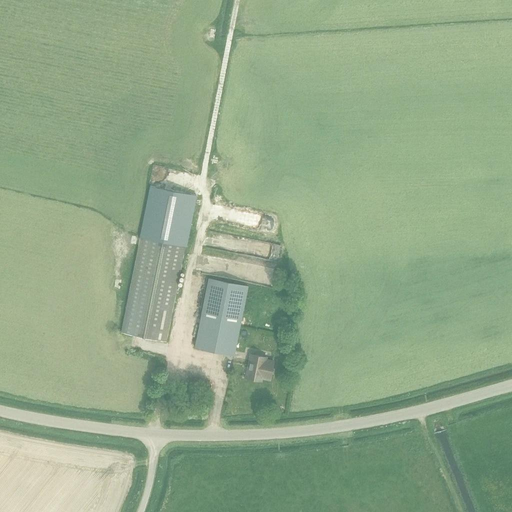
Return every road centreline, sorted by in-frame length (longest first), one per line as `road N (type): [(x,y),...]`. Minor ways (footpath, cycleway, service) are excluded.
road 1 (track): [(170,359),(238,0)]
road 2 (tertiary): [(158,436),(272,432),(417,411),(511,383)]
road 3 (tertiary): [(158,436),(0,411)]
